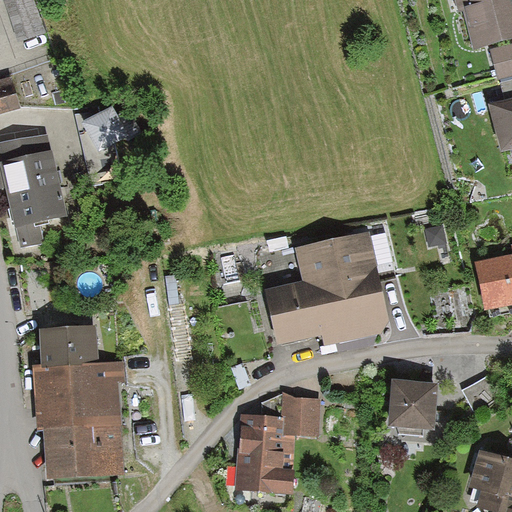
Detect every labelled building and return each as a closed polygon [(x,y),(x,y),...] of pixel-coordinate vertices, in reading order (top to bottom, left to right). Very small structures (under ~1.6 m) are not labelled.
[(3,0),(20,44),(47,35),(34,0),(3,0)] [(511,0),(455,0),(466,39),(472,37),(476,51),(511,41),(511,0)] [(511,46),(491,53),(499,82),(511,77),(511,46)] [(500,152),(511,148),(511,80),(499,84),(503,99),(486,104),(500,152)] [(0,118),(21,112),(12,82),(0,85),(0,118)] [(79,130),(96,157),(128,137),(133,144),(144,137),(130,114),(118,121),(111,110),(79,130)] [(0,146),(0,168),(20,250),(45,244),(40,226),(68,219),(47,135),(0,146)] [(263,292),(276,349),(321,339),(323,349),(383,336),(389,319),(370,237),(297,254),(304,283),(263,292)] [(511,256),(476,264),(487,314),(511,308),(511,244),(511,245),(511,249),(511,256)] [(32,306),(60,305),(59,270),(31,271),(32,306)] [(98,327),(41,331),(42,374),(35,374),(37,432),(44,435),(47,484),(128,478),(121,385),(127,385),(125,363),(101,365),(98,327)] [(490,377),(464,392),(478,417),(504,402),(490,377)] [(391,430),(434,432),(436,389),(393,387),(391,430)] [(242,419),(237,492),(292,496),(296,436),(318,437),(320,402),(295,401),(286,397),(264,405),(263,420),(242,419)] [(511,511),(511,464),(480,455),(468,493),(480,497),(476,511),(479,511),(511,511)]
